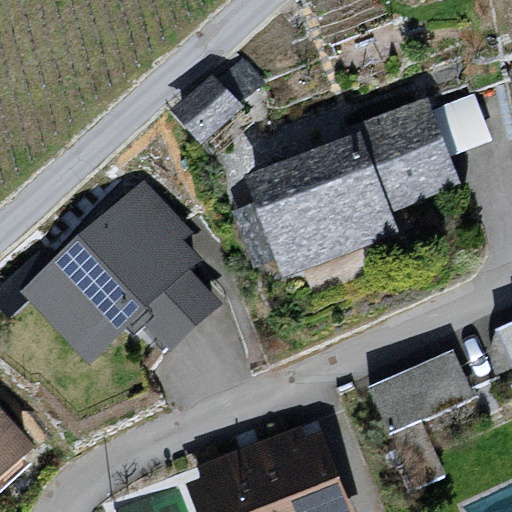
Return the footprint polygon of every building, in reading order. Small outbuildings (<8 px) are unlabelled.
[(214,71),(173,108),(203,142),(244,106),(214,71)] [(363,143),(255,179),(291,286),(400,239),(393,218),(466,192),(434,107),(364,129),(363,143)] [(193,230),(146,181),(31,290),(90,352),(138,307),(172,342),(213,303),(183,271),(198,257),(182,240),(193,230)] [(511,326),(499,332),(511,360),(511,326)] [(470,398),(451,352),(370,387),(390,432),(470,398)] [(0,401),(0,475),(37,443),(0,401)] [(350,511),(318,425),(183,474),(196,511),(350,511)]
